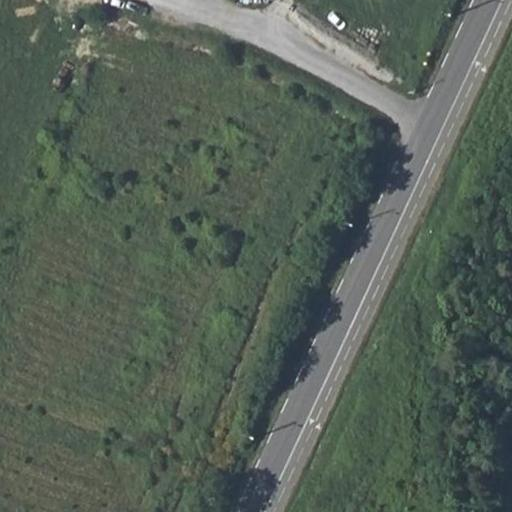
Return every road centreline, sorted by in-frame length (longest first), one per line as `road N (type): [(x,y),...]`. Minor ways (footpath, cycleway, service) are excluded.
road 1 (unclassified): [(431,127),(250,511)]
road 2 (residential): [(431,127),(246,23),(175,0)]
road 3 (unclassified): [(491,0),(431,127)]
